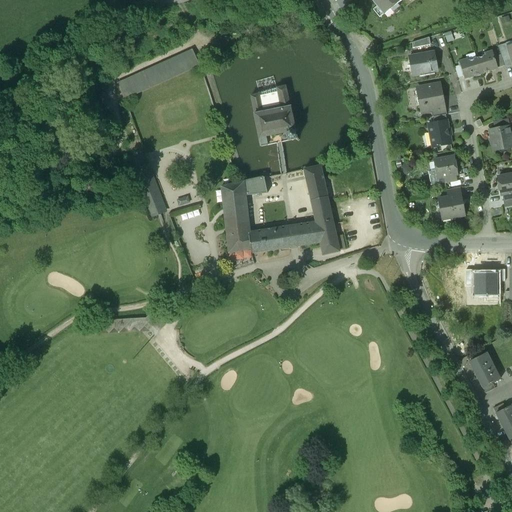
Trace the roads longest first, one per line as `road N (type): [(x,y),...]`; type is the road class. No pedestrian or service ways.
road 1 (track): [(88,511),(197,379),(255,348),(345,267)]
road 2 (residential): [(397,238),(511,470)]
road 3 (residential): [(325,0),(361,64),(397,238)]
road 4 (residential): [(490,245),(463,108),(477,94),(511,83)]
